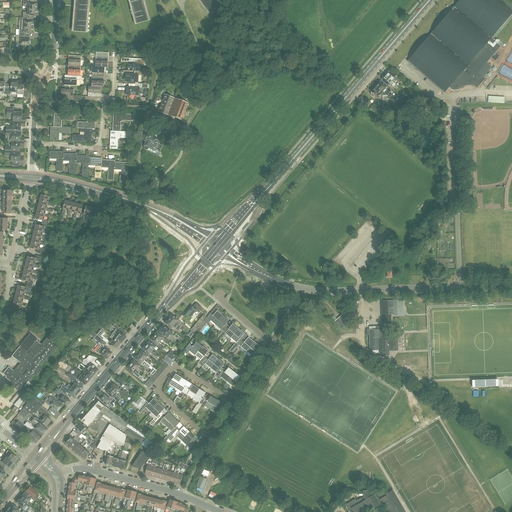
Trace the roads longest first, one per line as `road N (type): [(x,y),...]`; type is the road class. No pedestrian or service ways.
road 1 (primary): [(217,246),(429,0)]
road 2 (primary): [(67,420),(206,261)]
road 3 (tertiary): [(302,287),(511,284)]
road 4 (tertiary): [(217,246),(150,208),(31,178)]
road 5 (residential): [(211,436),(158,385),(176,365),(234,402)]
road 6 (residential): [(116,54),(102,143),(34,143)]
road 7 (residential): [(201,504),(87,468),(56,474)]
